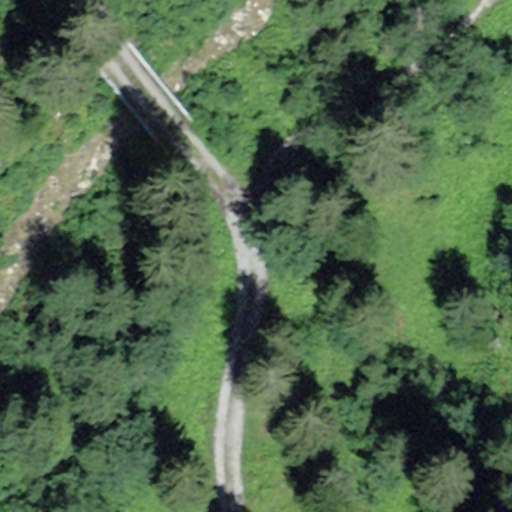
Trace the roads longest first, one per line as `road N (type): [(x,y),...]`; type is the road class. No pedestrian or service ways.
road 1 (track): [(238,198),(501,0)]
road 2 (track): [(228,511),(238,198)]
road 3 (track): [(238,198),(173,135),(108,53),(82,0)]
